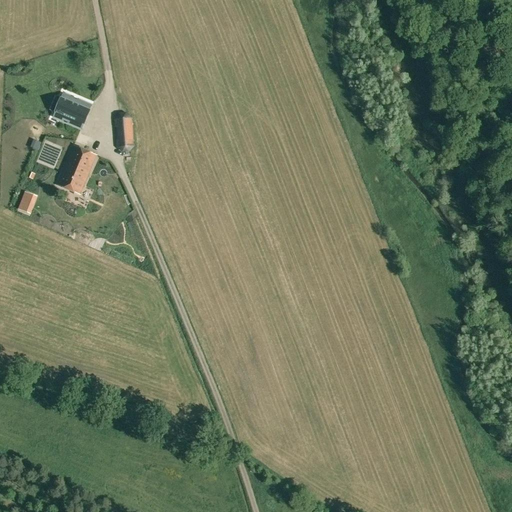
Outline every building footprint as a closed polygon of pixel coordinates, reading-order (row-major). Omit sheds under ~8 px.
[(90,106),(62,95),(53,117),(81,129),(90,106)] [(120,115),(115,119),(116,127),(131,126),(131,118),(126,114),(120,115)] [(128,151),(133,146),(132,139),(117,140),(117,147),(123,151),(128,151)] [(74,146),(58,186),(80,195),(96,155),(74,146)] [(22,199),(33,203),(36,196),(25,192),(22,199)]
